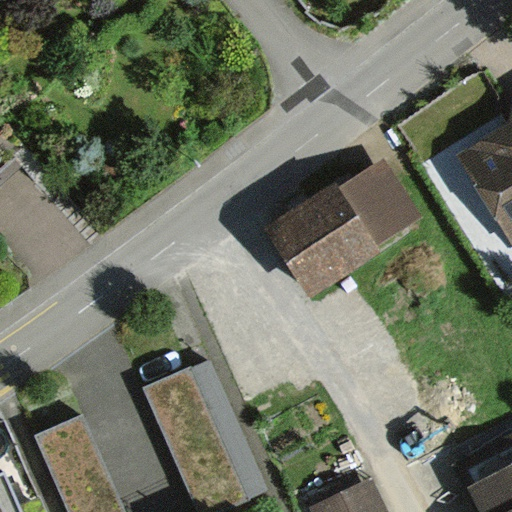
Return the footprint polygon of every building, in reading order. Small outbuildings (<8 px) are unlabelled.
[(511,122),(456,156),(507,242),(511,239),(511,122)] [(366,160),(265,228),(312,299),(414,230),(366,160)] [(188,365),(139,387),(195,511),(208,511),(247,495),(188,365)] [(120,511),(74,414),(25,437),(60,511),(120,511)] [(511,511),(511,439),(455,470),(477,511),(511,511)] [(16,511),(0,475),(0,511),(16,511)] [(386,511),(372,480),(313,507),(315,511),(386,511)]
